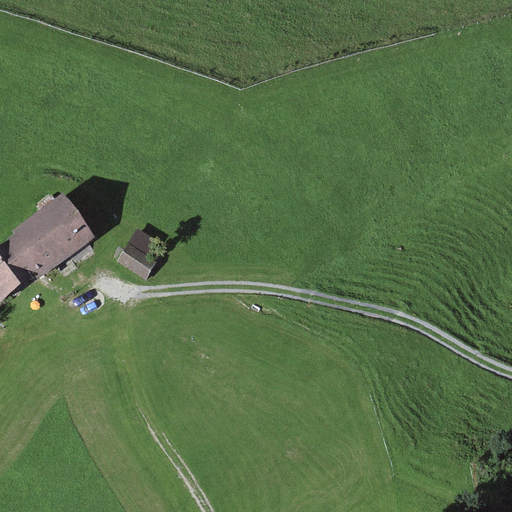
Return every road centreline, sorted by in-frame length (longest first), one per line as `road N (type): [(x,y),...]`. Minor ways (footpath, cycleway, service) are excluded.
road 1 (track): [(511,373),(419,323),(342,303),(239,286),(140,293),(79,279)]
road 2 (track): [(208,511),(138,417),(123,378),(121,347),(140,293)]
